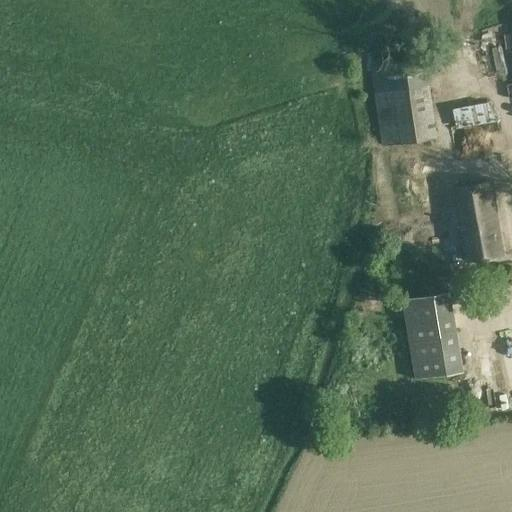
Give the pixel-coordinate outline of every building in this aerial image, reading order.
[(403,144),(405,163),(437,155),(435,137),(437,137),(426,56),(372,65),(383,147),(403,144)] [(488,103),(468,107),(454,109),(458,127),(496,120),(488,103)] [(438,170),(418,173),(410,174),(413,200),(398,201),(401,226),(434,222),(435,230),(446,229),(438,170)] [(503,256),(491,181),(454,187),(465,261),(503,256)] [(451,291),(402,298),(414,378),(463,370),(451,291)] [(388,297),(388,311),(400,311),(401,297),(388,297)]
